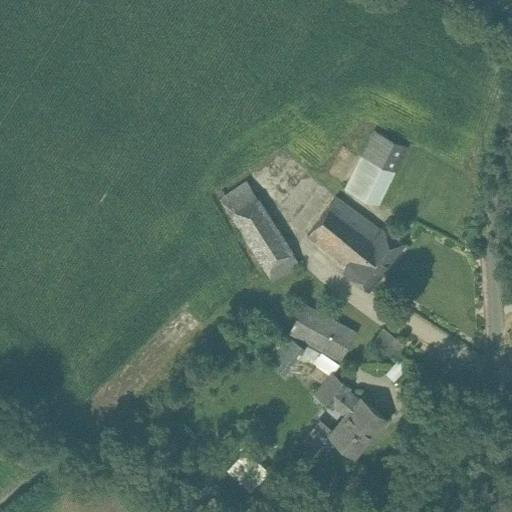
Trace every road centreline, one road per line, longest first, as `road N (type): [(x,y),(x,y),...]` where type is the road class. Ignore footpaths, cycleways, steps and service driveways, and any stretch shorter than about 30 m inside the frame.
road 1 (unclassified): [(510,389),(494,293),(493,190),(511,142)]
road 2 (unclassified): [(400,511),(510,389)]
